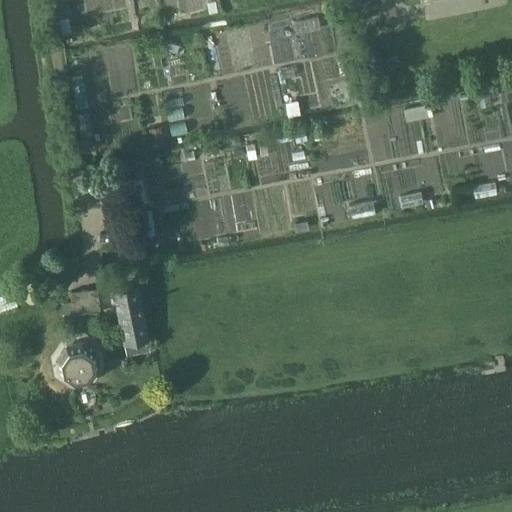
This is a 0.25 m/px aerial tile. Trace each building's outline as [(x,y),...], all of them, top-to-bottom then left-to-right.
[(212,1),(207,2),(208,12),(216,11),(216,10),(215,0),(212,1)] [(61,31),(70,30),(68,17),(59,19),(61,31)] [(420,33),(428,64),(447,60),(439,28),(420,33)] [(468,34),(454,34),(454,51),(468,51),(468,34)] [(176,52),(179,45),(167,40),(165,48),(176,52)] [(502,101),(511,98),(511,89),(500,91),(502,101)] [(148,128),(151,144),(162,141),(159,126),(148,128)] [(307,139),(304,127),(293,130),(295,142),(307,139)] [(247,158),(256,157),(253,142),(245,143),(247,158)] [(244,156),(242,147),(233,149),(234,158),(244,156)] [(150,211),(139,213),(141,220),(144,237),(155,235),(151,218),(150,211)] [(37,298),(57,293),(54,281),(50,282),(49,278),(40,280),(41,284),(34,286),(37,298)] [(136,284),(112,288),(123,343),(147,338),(136,284)] [(81,342),(79,315),(99,313),(96,289),(70,292),(71,302),(61,303),(65,345),(55,358),(59,374),(72,383),(89,380),(98,367),(95,351),(81,342)]
